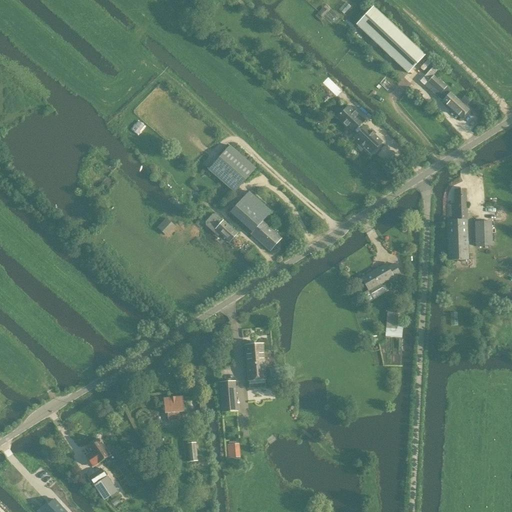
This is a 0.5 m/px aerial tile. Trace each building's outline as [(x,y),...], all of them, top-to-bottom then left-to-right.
[(373,7),(356,25),(408,74),(425,56),(373,7)] [(433,67),(420,82),(424,85),(427,82),(433,75),(437,71),(433,67)] [(427,82),(424,85),(430,91),(437,97),(461,119),(469,111),(450,93),(451,92),(434,75),(427,82)] [(326,86),(334,94),(339,89),(330,81),(326,86)] [(377,148),(381,143),(364,127),(363,129),(359,126),(363,121),(348,107),(339,117),(354,131),(355,130),(358,133),(353,139),(355,140),(353,142),(358,146),(359,144),(370,155),(372,154),(374,153),(377,150),(377,148)] [(229,146),(208,169),(209,170),(233,191),(234,192),(255,169),(229,146)] [(450,221),(447,221),(448,260),(456,260),(461,260),(468,260),(465,190),(454,190),(454,205),(449,206),(450,221)] [(249,192),(229,214),(270,251),(281,239),(263,222),(272,212),(249,192)] [(213,214),(206,222),(206,223),(206,225),(218,236),(220,233),(230,242),(237,233),(223,220),(216,214),(213,214)] [(158,228),(165,235),(174,226),(166,219),(158,228)] [(492,221),(476,222),(476,246),(492,246),(492,221)] [(373,272),(362,278),(370,294),(382,287),(380,284),(392,277),(394,279),(401,275),(395,264),(388,268),(386,265),(373,272)] [(385,337),(401,338),(403,322),(397,322),(398,311),(387,310),(385,337)] [(263,345),(245,346),(248,380),(266,379),(263,345)] [(235,382),(220,383),(221,412),(237,411),(235,382)] [(182,399),(163,400),(163,415),(166,415),(166,422),(178,422),(177,414),(182,414),(182,399)] [(90,453),(85,456),(92,467),(110,455),(108,453),(112,451),(108,445),(104,447),(101,442),(102,441),(100,439),(87,448),(90,453)] [(202,442),(186,444),(188,462),(198,461),(197,456),(203,455),(202,442)] [(105,476),(101,468),(88,477),(93,484),(105,476)] [(107,476),(94,485),(103,499),(117,491),(107,476)] [(65,511),(54,499),(41,511),(65,511)]
